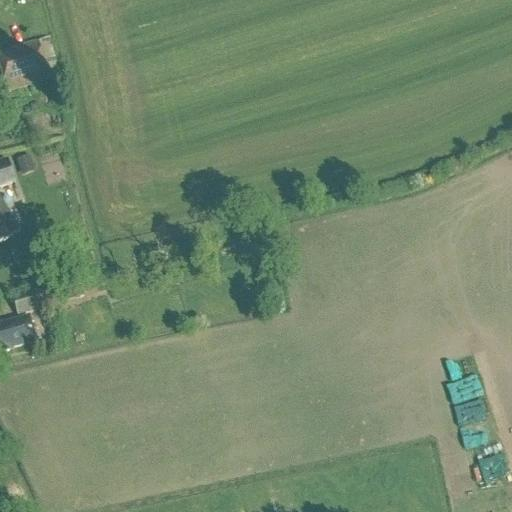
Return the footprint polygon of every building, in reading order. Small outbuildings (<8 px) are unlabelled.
[(0,54),(0,72),(6,95),(59,81),(49,42),(0,54)] [(35,175),(29,159),(16,164),(22,180),(35,175)] [(0,245),(20,233),(0,201),(0,191),(16,186),(8,162),(0,164),(0,245)] [(13,300),(19,319),(85,300),(79,282),(13,300)] [(30,319),(0,326),(0,356),(37,347),(30,319)]
